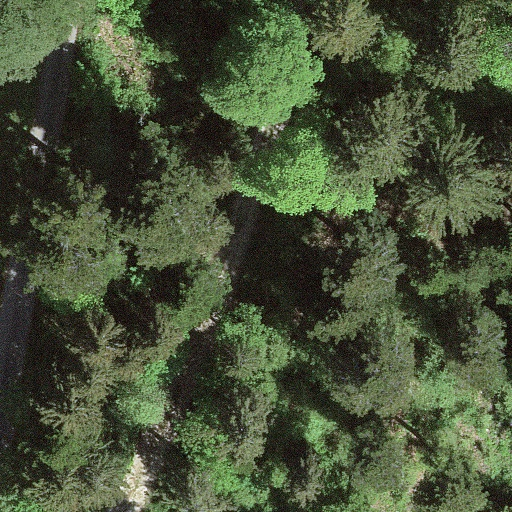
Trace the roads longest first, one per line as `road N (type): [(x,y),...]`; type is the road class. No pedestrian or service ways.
road 1 (track): [(324,0),(294,110),(131,511)]
road 2 (unclassified): [(64,0),(16,287),(0,447)]
